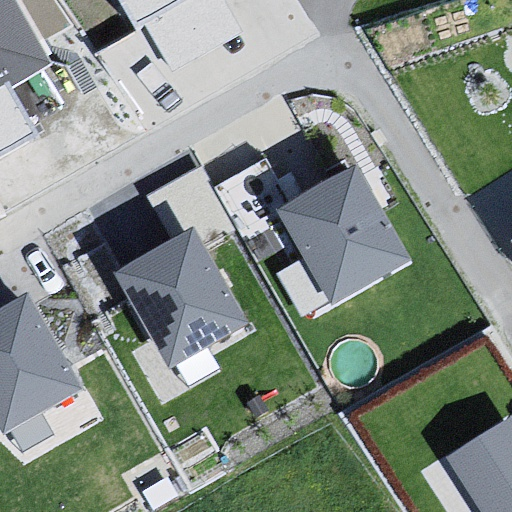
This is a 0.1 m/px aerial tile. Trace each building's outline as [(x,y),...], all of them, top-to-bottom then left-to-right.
[(16,0),(0,0),(0,85),(49,58),(16,0)] [(118,0),(135,28),(182,0),(118,0)] [(414,266),(361,172),(282,215),(335,310),(414,266)] [(253,329),(199,234),(118,280),(172,375),(253,329)] [(85,392),(31,300),(0,317),(0,426),(6,437),(85,392)] [(511,511),(511,426),(509,423),(448,462),(480,511),(511,511)]
